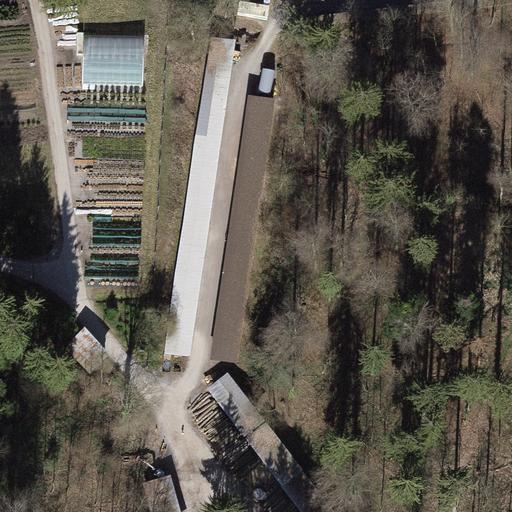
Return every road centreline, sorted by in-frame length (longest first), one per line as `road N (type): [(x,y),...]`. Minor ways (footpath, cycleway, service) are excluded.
road 1 (track): [(185,438),(246,72),(285,9),(396,0)]
road 2 (track): [(36,0),(76,294)]
road 3 (track): [(0,262),(76,294),(185,438)]
